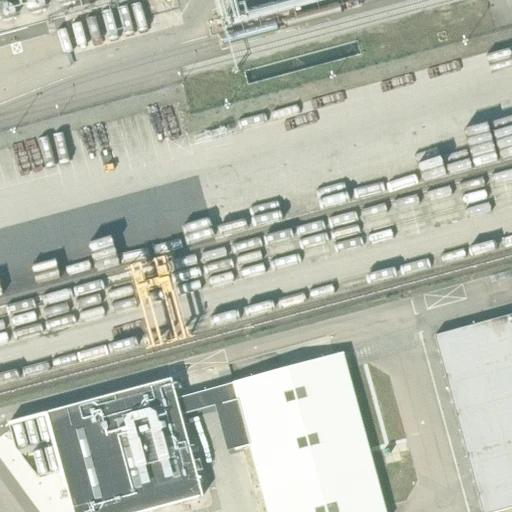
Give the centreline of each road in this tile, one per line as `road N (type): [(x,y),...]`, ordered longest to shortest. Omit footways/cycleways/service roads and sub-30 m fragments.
road 1 (unknown): [(0,237),(204,159),(356,111),(511,75)]
road 2 (unknown): [(511,221),(0,367)]
road 3 (unknown): [(233,0),(190,47),(0,99)]
